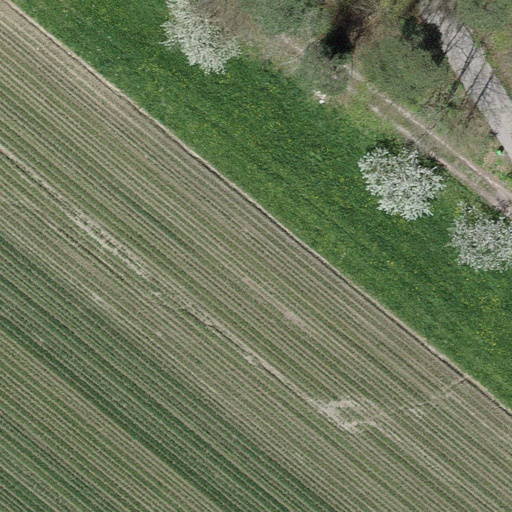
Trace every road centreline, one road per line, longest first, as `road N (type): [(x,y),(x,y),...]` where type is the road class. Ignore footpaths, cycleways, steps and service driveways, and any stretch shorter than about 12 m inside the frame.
road 1 (track): [(264,0),(511,199)]
road 2 (residential): [(427,0),(511,133)]
